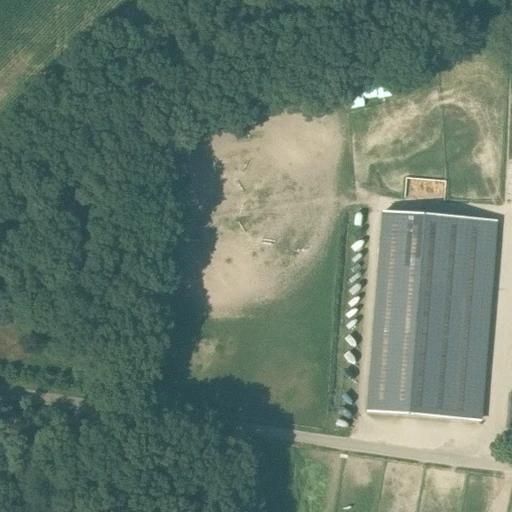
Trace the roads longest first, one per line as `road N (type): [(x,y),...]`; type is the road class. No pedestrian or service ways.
road 1 (residential): [(511,459),(0,381)]
road 2 (unknown): [(483,454),(501,229),(483,202)]
